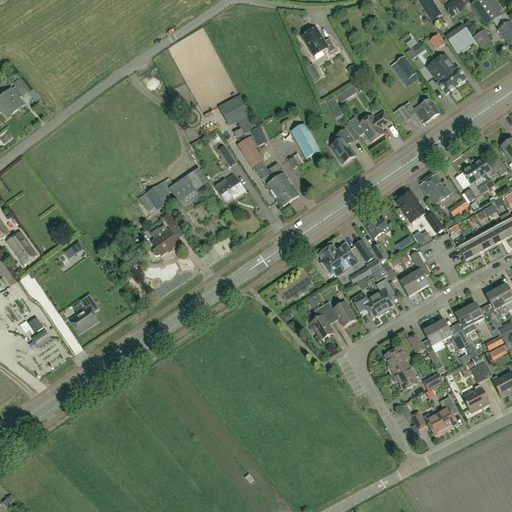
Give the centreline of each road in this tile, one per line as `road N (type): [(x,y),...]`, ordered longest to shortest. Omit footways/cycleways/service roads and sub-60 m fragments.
road 1 (tertiary): [(0,440),(511,91)]
road 2 (unclassified): [(0,164),(230,0)]
road 3 (residential): [(414,469),(352,353),(460,290)]
road 4 (unclassified): [(248,0),(313,9),(367,0)]
